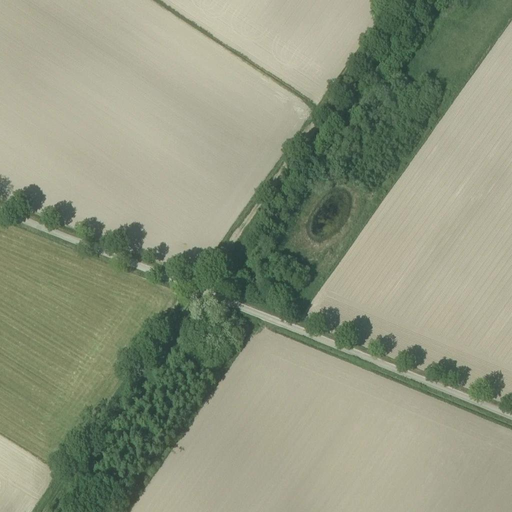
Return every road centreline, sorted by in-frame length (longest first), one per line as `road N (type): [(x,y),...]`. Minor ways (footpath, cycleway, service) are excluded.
road 1 (track): [(401,0),(39,511)]
road 2 (unclassified): [(511,415),(0,207)]
